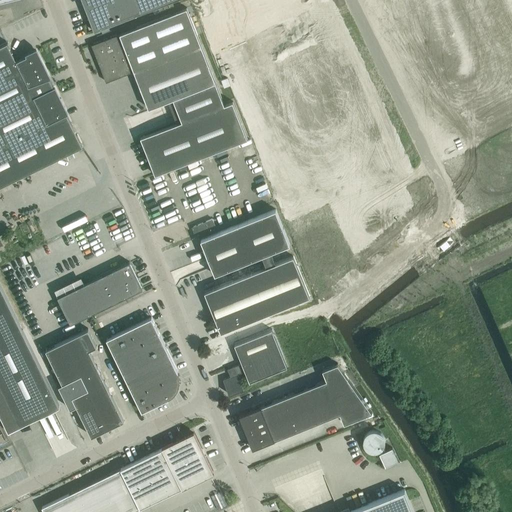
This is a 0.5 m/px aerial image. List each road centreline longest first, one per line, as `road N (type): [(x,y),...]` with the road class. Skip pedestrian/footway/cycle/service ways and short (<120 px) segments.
road 1 (unclassified): [(191,354),(270,321),(322,312),(441,215),(441,183),(354,0)]
road 2 (tertiary): [(51,0),(191,354)]
road 3 (unclassified): [(209,398),(0,500)]
road 4 (unknown): [(247,491),(307,464),(339,478),(412,484),(429,511)]
road 5 (tertiary): [(209,398),(255,511)]
